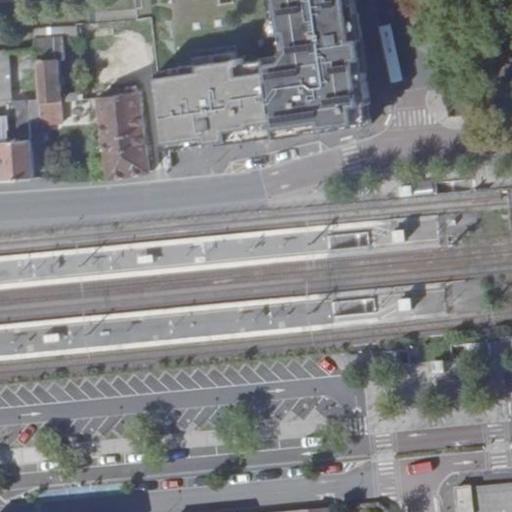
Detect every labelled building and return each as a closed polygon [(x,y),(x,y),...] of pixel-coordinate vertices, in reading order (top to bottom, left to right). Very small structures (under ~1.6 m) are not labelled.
[(285,55),(155,73),(165,148),(220,140),(220,143),(277,134),(277,136),(370,122),(367,102),(370,102),(354,0),(283,0),(291,47),(285,55)] [(56,51),(35,52),(40,111),(61,110),(56,51)] [(96,99),(108,177),(150,171),(149,169),(137,92),(96,99)] [(9,143),(2,143),(5,182),(33,179),(29,128),(8,130),(9,143)] [(511,511),(511,485),(459,490),(460,511),(511,511)]
